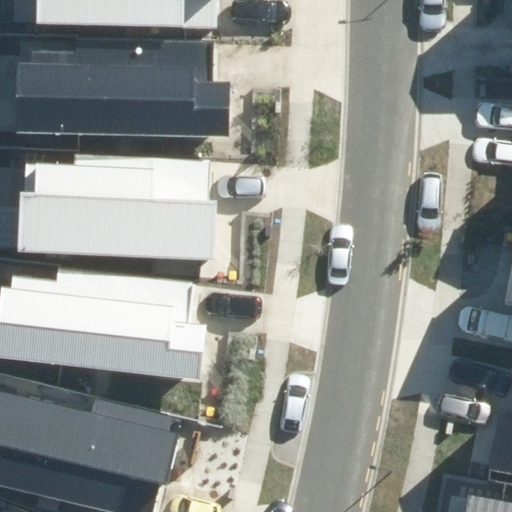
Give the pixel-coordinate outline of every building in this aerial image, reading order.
[(41,0),(41,12),(221,18),(221,0),(41,0)] [(21,42),(20,123),(231,127),(232,67),(215,67),(216,29),(77,27),(77,43),(21,42)] [(28,190),(26,243),(221,252),(223,190),(210,190),(212,150),(77,143),(77,160),(46,158),(45,191),(28,190)] [(5,270),(0,315),(0,351),(206,374),(213,315),(196,313),(200,276),(63,260),(61,277),(5,270)] [(0,470),(151,510),(159,480),(169,483),(187,416),(93,391),(90,404),(0,380),(0,470)] [(511,408),(501,461),(511,463),(511,408)] [(59,511),(18,495),(10,511),(59,511)] [(511,511),(511,504),(475,498),(472,511),(511,511)]
